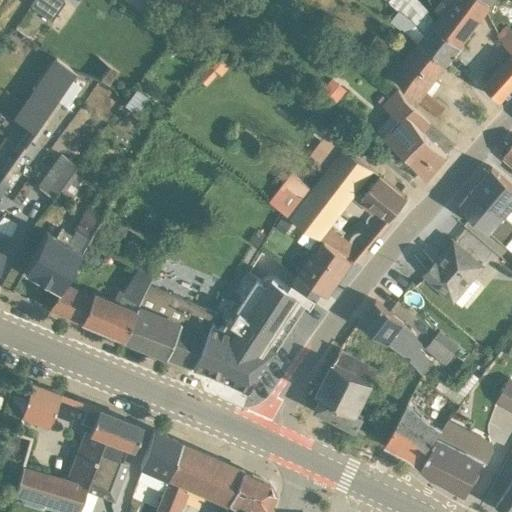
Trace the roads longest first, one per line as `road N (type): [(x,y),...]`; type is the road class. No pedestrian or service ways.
road 1 (residential): [(264,438),(290,379),(511,112)]
road 2 (tertiary): [(0,331),(264,438)]
road 3 (tertiary): [(307,458),(421,511)]
